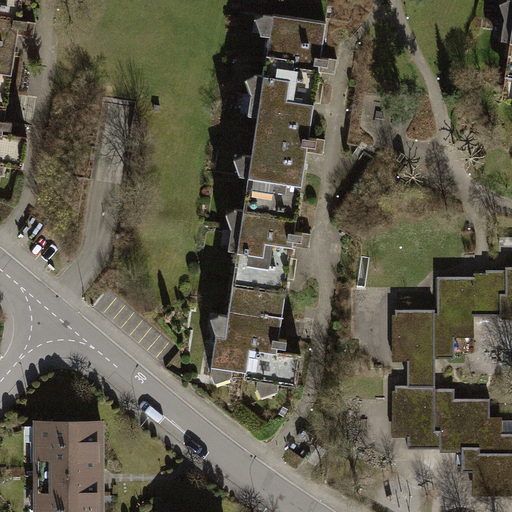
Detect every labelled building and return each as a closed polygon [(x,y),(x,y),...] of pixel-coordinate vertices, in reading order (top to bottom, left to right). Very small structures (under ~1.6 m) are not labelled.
[(39,5),(0,0),(0,76),(28,81),(39,5)] [(347,47),(290,39),(277,131),(333,139),(347,47)] [(28,81),(0,76),(0,166),(14,169),(28,81)] [(333,139),(277,131),(266,206),(322,214),(333,139)] [(322,214),(266,206),(254,282),(311,290),(322,214)] [(438,314),(435,314),(435,358),(454,358),(454,333),(468,333),(468,315),(511,314),(511,267),(506,267),(506,271),(486,271),(486,277),(438,277),(438,314)] [(311,290),(254,282),(246,338),(234,336),(229,368),(298,378),(311,290)] [(435,385),(435,358),(435,314),(435,310),(396,310),(396,358),(408,358),(408,385),(435,385)] [(462,434),(499,434),(499,421),(490,421),(490,399),(455,399),(455,389),(435,389),(435,385),(408,385),(396,385),(396,433),(408,433),(408,448),(441,448),(441,434),(462,434)] [(111,511),(112,418),(42,418),(41,511),(111,511)] [(511,434),(499,434),(462,434),(462,472),(477,472),(477,492),(511,492),(511,434)]
